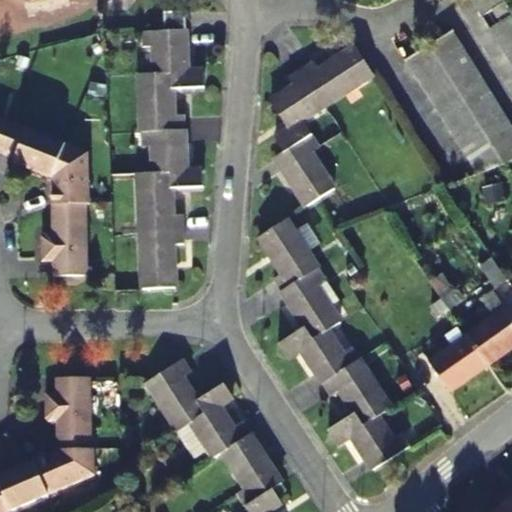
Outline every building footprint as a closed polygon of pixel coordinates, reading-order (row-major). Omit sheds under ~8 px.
[(506,0),(472,0),(475,4),(483,16),(507,1),(506,0)] [(483,16),(490,28),(511,14),(511,8),(507,1),(483,16)] [(165,11),(166,30),(188,30),(187,10),(165,11)] [(83,13),(23,28),(27,43),(87,28),(83,13)] [(511,14),(490,28),(498,40),(505,51),(511,62),(511,14)] [(204,169),(188,169),(186,129),(186,114),(175,115),(174,87),(206,86),(205,69),(189,70),(188,30),(166,30),(145,31),(145,47),(155,46),(156,72),(156,74),(140,74),(142,146),(154,146),(154,173),(139,173),(143,288),(177,287),(175,244),(185,244),(185,229),(184,215),(174,216),(173,187),(174,187),(204,187),(204,169)] [(456,138),(463,149),(470,160),(478,173),(505,163),(508,162),(511,160),(511,122),(510,120),(503,108),(496,96),(489,86),(482,75),(475,65),(468,53),(461,42),(454,31),(430,45),(407,60),(414,71),(421,82),(428,94),(435,104),(442,115),(449,127),(456,138)] [(319,69),(314,62),(301,70),(289,78),(294,85),(271,100),(289,128),(276,137),(285,152),(277,157),(293,182),(307,205),(334,187),(312,152),(321,146),(312,133),(303,119),(324,106),(373,74),(355,46),(319,69)] [(0,146),(10,122),(0,117),(0,146)] [(51,179),(65,144),(10,122),(0,146),(0,153),(15,159),(34,167),(32,171),(51,179)] [(89,204),(88,153),(65,144),(51,179),(51,205),(87,205),(89,204)] [(32,171),(34,167),(15,159),(13,164),(32,171)] [(88,276),(87,205),(51,205),(52,234),(45,234),(41,237),(42,262),(53,262),(53,277),(88,276)] [(318,268),(287,219),(259,236),(282,273),(274,278),(282,290),(305,326),(279,343),(288,358),(302,349),(323,383),(332,396),(340,390),(355,413),(329,430),(339,445),(352,436),(373,469),(409,446),(402,434),(393,439),(378,416),(390,408),(360,359),(352,347),(343,352),(328,330),(341,321),(330,306),(338,301),(318,268)] [(481,266),(497,288),(509,279),(493,257),(481,266)] [(438,292),(442,299),(451,291),(448,286),(438,292)] [(464,300),(456,289),(451,291),(442,299),(450,310),(464,300)] [(489,364),(511,347),(511,317),(493,291),(482,299),(494,316),(467,335),(489,364)] [(432,306),(439,317),(450,310),(442,299),(432,306)] [(430,361),(451,391),(489,364),(467,335),(430,361)] [(192,371),(184,358),(149,382),(179,430),(192,422),(215,457),(224,452),(247,488),(239,494),(246,506),(249,511),(271,511),(270,510),(284,502),(274,488),(283,483),(253,434),(244,421),(235,427),(221,406),(235,397),(225,382),(199,399),(183,377),(192,371)] [(58,451),(93,449),(92,378),(57,379),(58,394),(47,394),(47,419),(50,422),(58,422),(58,451)] [(95,475),(95,449),(93,449),(58,451),(34,461),(49,495),(95,475)] [(0,480),(0,511),(9,511),(49,495),(34,461),(16,469),(18,473),(0,480)] [(0,480),(18,473),(16,469),(0,475),(0,480)] [(511,511),(511,486),(496,499),(502,506),(494,511),(511,511)]
